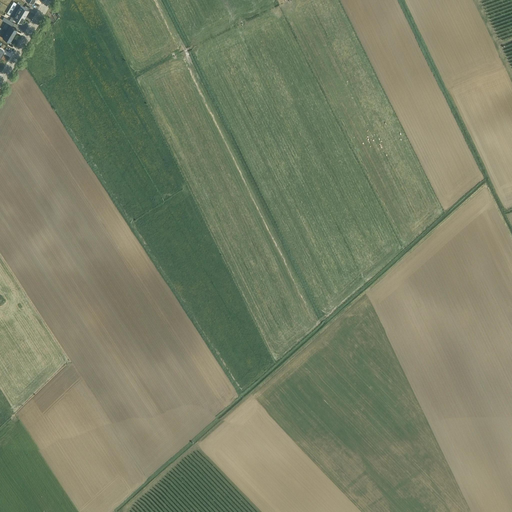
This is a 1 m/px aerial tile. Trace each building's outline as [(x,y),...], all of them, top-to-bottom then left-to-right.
[(11,1),(4,13),(8,15),(14,3),(11,1)] [(14,10),(25,17),(29,10),(22,6),(17,4),(14,10)] [(25,17),(14,10),(10,16),(17,21),(21,23),(25,17)] [(6,32),(14,36),(18,30),(12,27),(10,25),(6,32)] [(14,36),(6,32),(3,30),(0,35),(0,36),(10,42),(14,36)]
